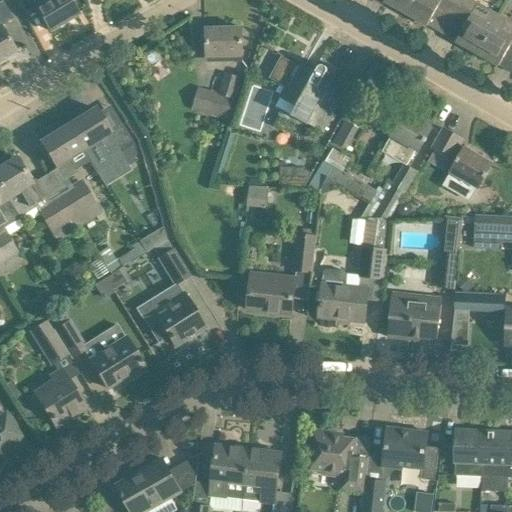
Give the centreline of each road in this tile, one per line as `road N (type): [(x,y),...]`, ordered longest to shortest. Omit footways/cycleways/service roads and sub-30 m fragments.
road 1 (residential): [(17,511),(134,432),(262,385),(511,386)]
road 2 (residential): [(511,111),(309,0)]
road 3 (residential): [(0,108),(180,0)]
